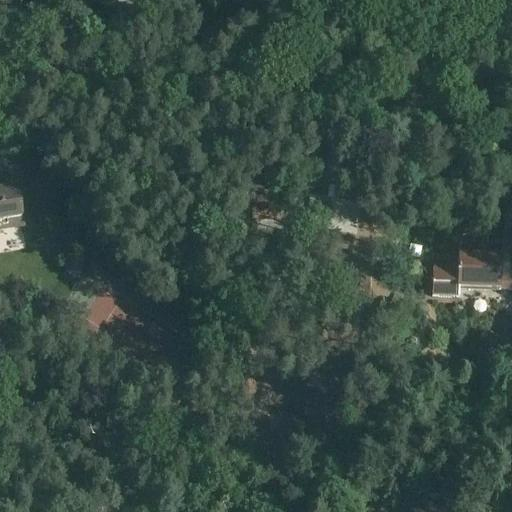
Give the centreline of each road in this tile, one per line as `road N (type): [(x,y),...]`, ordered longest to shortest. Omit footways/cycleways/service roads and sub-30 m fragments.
road 1 (track): [(0,84),(511,145)]
road 2 (track): [(415,0),(418,14),(346,125)]
road 3 (track): [(460,139),(418,14)]
